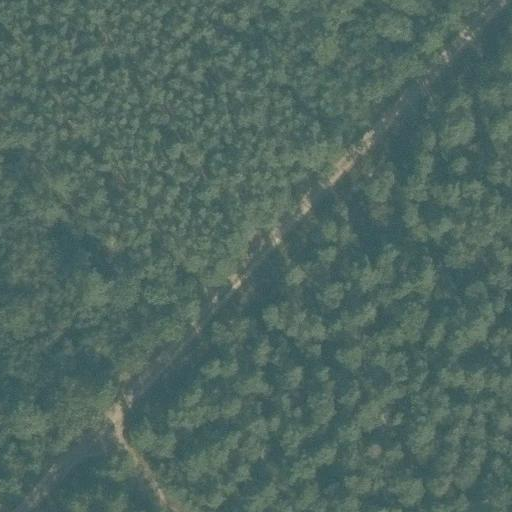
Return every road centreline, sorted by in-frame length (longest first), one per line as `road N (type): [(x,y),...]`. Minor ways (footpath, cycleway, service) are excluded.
road 1 (track): [(0,109),(176,339),(494,0)]
road 2 (track): [(19,511),(176,339)]
road 3 (track): [(102,423),(189,511)]
